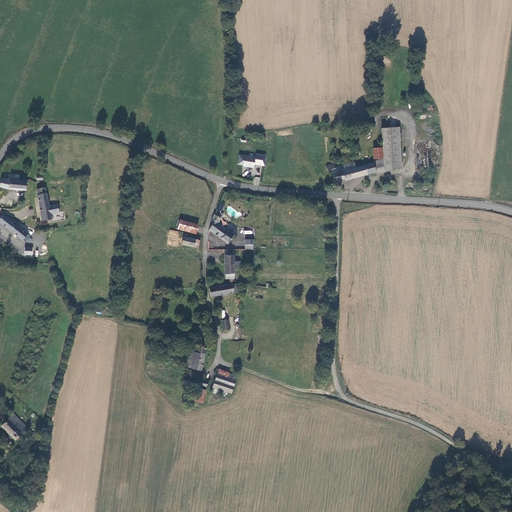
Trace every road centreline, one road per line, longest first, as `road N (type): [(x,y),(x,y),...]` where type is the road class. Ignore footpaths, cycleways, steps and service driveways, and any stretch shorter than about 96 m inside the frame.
road 1 (unclassified): [(337,195),(339,390),(501,471)]
road 2 (tertiary): [(0,156),(34,129),(91,129),(221,180)]
road 3 (unclassified): [(221,180),(205,230),(203,282),(221,342),(218,358)]
road 4 (tertiary): [(337,195),(511,211)]
road 5 (track): [(343,396),(286,386),(218,358)]
